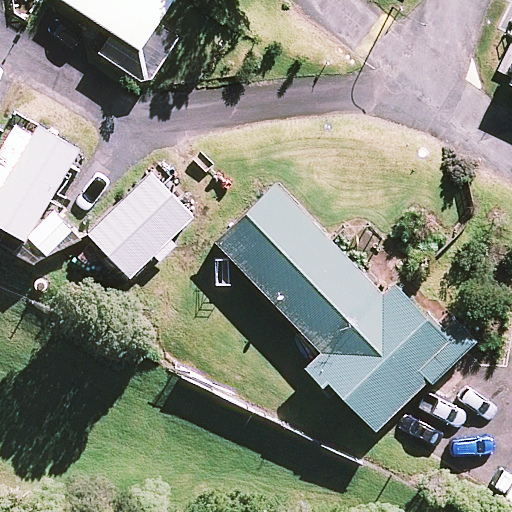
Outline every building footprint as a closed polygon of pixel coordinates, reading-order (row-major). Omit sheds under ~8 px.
[(64,0),(107,27),(92,52),(145,85),(180,30),(158,16),(168,0),(64,0)] [(37,125),(31,135),(8,121),(0,135),(0,224),(23,238),(77,149),(37,125)] [(191,214),(151,172),(88,233),(109,255),(90,273),(109,293),(191,214)] [(391,283),(379,294),(276,186),(215,244),(318,352),(302,367),(321,386),(326,381),(371,429),(424,379),(428,384),(474,341),(452,318),(441,328),(426,313),(423,316),(391,283)] [(71,229),(52,211),(26,238),(45,257),(71,229)]
